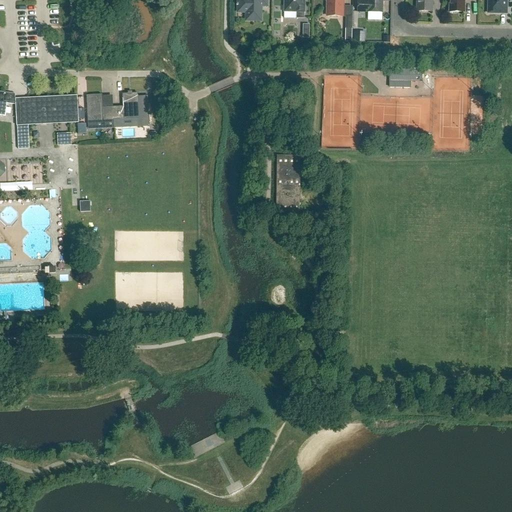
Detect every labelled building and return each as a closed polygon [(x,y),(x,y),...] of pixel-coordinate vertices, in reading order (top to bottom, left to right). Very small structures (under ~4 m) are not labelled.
[(267,6),(267,0),(237,0),(238,4),(237,4),(237,6),(238,6),(238,12),(246,12),(246,19),(251,19),(251,21),(261,21),(261,6),(267,6)] [(304,12),(304,0),(284,0),(284,12),(297,12),(296,18),(304,18),(304,12)] [(343,16),(343,0),(325,0),(326,1),(327,2),(327,16),(343,16)] [(382,13),(382,0),(367,0),(367,1),(358,1),(358,12),(382,13)] [(416,0),(417,11),(432,12),(432,0),(416,0)] [(449,0),(449,12),(465,13),(464,0),(443,0),(449,0)] [(507,0),(488,0),(488,13),(507,14),(507,0)] [(411,67),(411,71),(399,71),(399,69),(394,69),(394,71),(390,71),(390,82),(390,89),(406,89),(411,89),(411,82),(423,83),(423,81),(423,71),(421,71),(421,67),(411,67)] [(15,94),(0,92),(0,115),(5,116),(7,104),(15,105),(15,100),(15,94)] [(123,107),(113,108),(114,121),(138,120),(139,127),(149,127),(148,97),(138,97),(138,94),(132,94),(128,94),(123,94),(123,107)] [(102,95),(87,96),(88,122),(89,122),(103,121),(114,121),(113,108),(102,108),(102,95)] [(77,97),(56,98),(56,103),(67,102),(67,114),(78,114),(77,97)] [(86,124),(78,125),(79,134),(87,134),(86,124)] [(29,125),(17,126),(18,148),(18,150),(30,149),(29,125)] [(58,146),(72,146),(71,134),(57,134),(58,146)] [(300,214),(301,156),(277,156),(276,214),(300,214)] [(80,202),(80,213),(91,212),(90,202),(80,202)]
